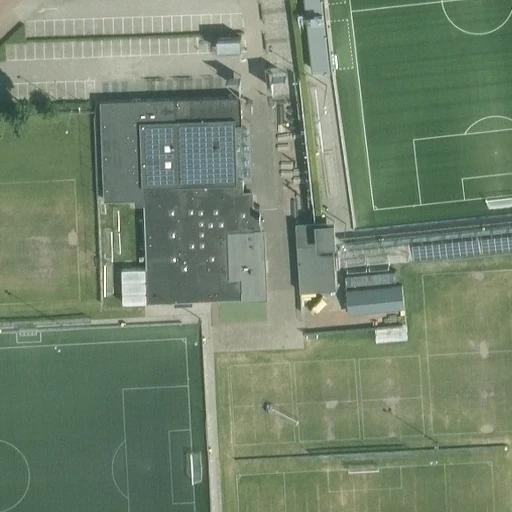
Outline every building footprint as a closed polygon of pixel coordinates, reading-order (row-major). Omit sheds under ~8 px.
[(306,0),(307,8),(324,6),(323,0),(306,0)] [(148,302),(268,297),(265,238),(262,238),(260,206),(253,206),(252,193),(244,193),(243,180),(238,180),(236,123),(243,123),(242,95),(98,101),(101,200),(135,199),(135,204),(144,203),(148,302)] [(332,224),(319,225),(320,242),(333,241),(332,224)] [(304,238),(297,239),(300,291),(336,289),(333,242),(305,244),(304,238)] [(402,284),(362,289),(346,290),(348,314),(364,313),(405,309),(402,284)]
